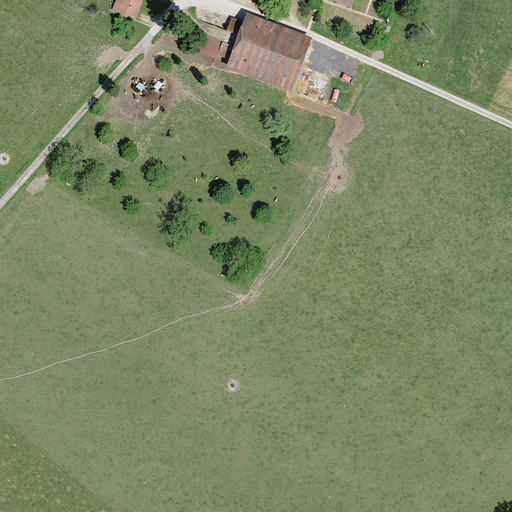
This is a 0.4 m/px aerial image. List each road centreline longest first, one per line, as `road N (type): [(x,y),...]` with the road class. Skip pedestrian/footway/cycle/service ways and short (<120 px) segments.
road 1 (track): [(511,125),(301,32),(206,0)]
road 2 (track): [(178,0),(0,204)]
